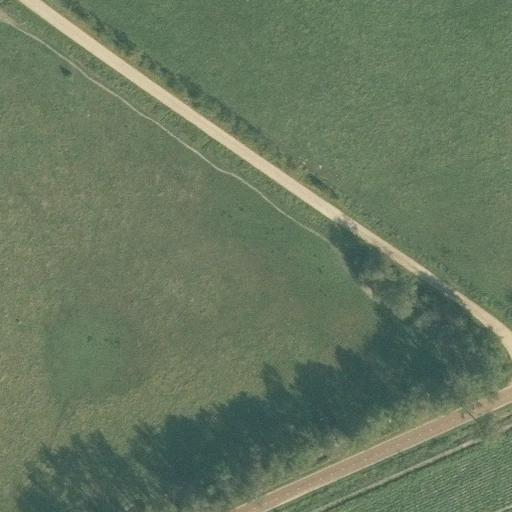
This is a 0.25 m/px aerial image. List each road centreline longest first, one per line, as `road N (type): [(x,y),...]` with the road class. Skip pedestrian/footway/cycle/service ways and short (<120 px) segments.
road 1 (track): [(511,346),(31,0)]
road 2 (unclassified): [(249,511),(511,395)]
